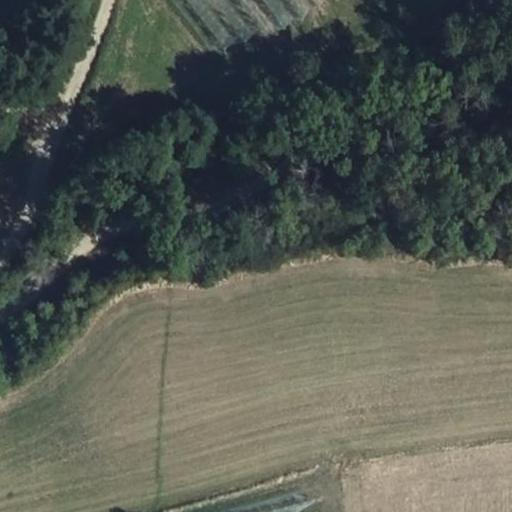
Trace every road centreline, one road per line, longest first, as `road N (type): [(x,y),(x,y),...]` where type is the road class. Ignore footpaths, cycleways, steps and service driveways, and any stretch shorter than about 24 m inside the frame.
road 1 (track): [(511,65),(108,244),(0,319)]
road 2 (unclassified): [(115,0),(33,201),(0,261)]
